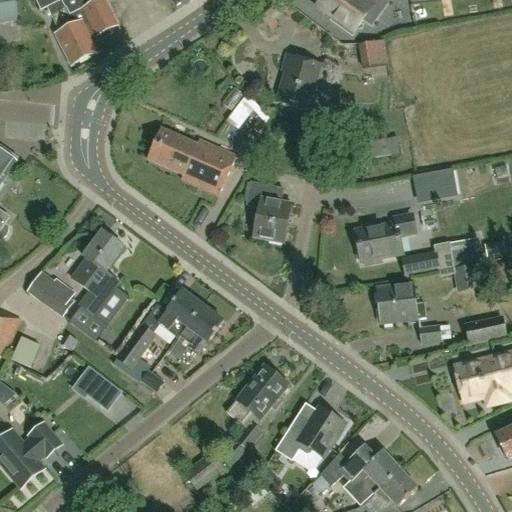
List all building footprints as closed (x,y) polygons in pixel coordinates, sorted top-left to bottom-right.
[(14,0),(0,0),(0,25),(18,23),(17,13),(14,0)] [(96,43),(72,0),(35,0),(41,11),(47,7),(60,33),(56,36),(72,66),(97,54),(92,45),(96,43)] [(103,0),(72,0),(96,43),(99,41),(98,38),(118,27),(103,0)] [(288,17),(296,11),(287,0),(262,0),(253,8),(272,31),(280,24),(276,18),(284,12),(288,17)] [(371,29),(391,0),(321,0),(317,7),(334,19),(331,22),(353,38),(363,23),(371,29)] [(362,70),(388,66),(384,42),(358,46),(362,70)] [(307,113),(321,66),(286,56),(281,72),(286,74),(277,104),(307,113)] [(219,198),(236,157),(199,141),(197,146),(161,130),(147,161),(182,176),(180,181),(219,198)] [(371,159),(395,156),(393,139),(369,144),(371,159)] [(0,240),(6,237),(8,228),(4,226),(9,219),(0,213),(0,186),(18,160),(0,147),(0,240)] [(352,180),(355,161),(341,159),(338,178),(352,180)] [(284,245),(291,205),(280,203),(282,190),(250,184),(246,207),(258,209),(253,239),(284,245)] [(355,232),(358,249),(355,249),(357,262),(360,261),(361,262),(402,255),(399,238),(414,235),(411,216),(394,219),(395,224),(355,232)] [(71,279),(89,292),(79,306),(94,317),(119,283),(105,273),(123,248),(102,233),(83,258),(85,260),(71,279)] [(440,278),(455,275),(449,245),(434,248),(435,254),(402,260),(406,278),(439,272),(440,278)] [(476,267),(455,270),(457,277),(454,277),(457,294),(480,291),(478,280),(488,279),(485,264),(475,265),(476,267)] [(51,287),(52,286),(54,282),(41,273),(27,293),(63,319),(74,303),(51,287)] [(419,321),(426,320),(424,305),(416,306),(414,286),(377,290),(380,326),(419,321)] [(187,328),(202,307),(185,294),(180,291),(165,312),(167,313),(166,314),(157,325),(159,326),(178,341),(180,337),(187,328)] [(208,344),(224,323),(202,307),(187,328),(180,337),(191,345),(189,348),(198,354),(207,342),(208,344)] [(0,357),(2,358),(19,320),(0,311),(0,357)] [(502,320),(466,327),(470,345),(506,338),(502,320)] [(141,327),(118,361),(133,371),(156,338),(141,327)] [(440,328),(419,330),(421,345),(441,343),(440,328)] [(11,361),(30,370),(40,348),(21,339),(11,361)] [(486,397),(488,406),(509,401),(507,392),(511,390),(511,354),(454,369),(462,403),(486,397)] [(137,379),(141,382),(158,394),(165,383),(151,374),(159,363),(152,358),(137,379)] [(284,403),(278,399),(289,385),(264,366),(235,402),(236,403),(228,414),(246,428),(235,441),(236,442),(221,459),(231,469),(247,451),(248,452),(263,433),(256,428),(270,409),(275,413),(284,403)] [(75,387),(87,396),(107,412),(121,394),(88,369),(75,387)] [(0,400),(3,404),(16,392),(0,379),(0,400)] [(16,416),(23,424),(36,413),(29,405),(16,416)] [(307,422),(297,417),(276,451),(292,461),(299,452),(306,456),(310,455),(312,452),(322,459),(344,425),(333,418),(319,409),(310,422),(307,422)] [(0,440),(0,468),(20,492),(47,470),(41,463),(45,460),(46,461),(64,446),(44,423),(26,438),(28,440),(24,443),(13,430),(0,440)] [(212,434),(217,439),(218,438),(229,448),(234,443),(217,428),(212,434)] [(496,438),(502,450),(507,461),(511,458),(511,428),(509,430),(510,432),(496,438)] [(352,467),(344,476),(350,483),(344,488),(361,506),(374,494),(400,471),(382,452),(375,459),(365,448),(348,463),(352,467)] [(338,454),(318,476),(330,486),(332,488),(344,476),(352,467),(348,463),(338,454)] [(197,491),(222,471),(210,456),(184,475),(197,491)] [(418,490),(400,471),(374,494),(386,507),(392,502),(398,508),(418,490)] [(230,501),(242,490),(235,482),(223,493),(230,501)] [(262,483),(246,493),(251,501),(267,491),(262,483)] [(108,511),(109,511),(119,504),(107,490),(97,498),(108,511)]
